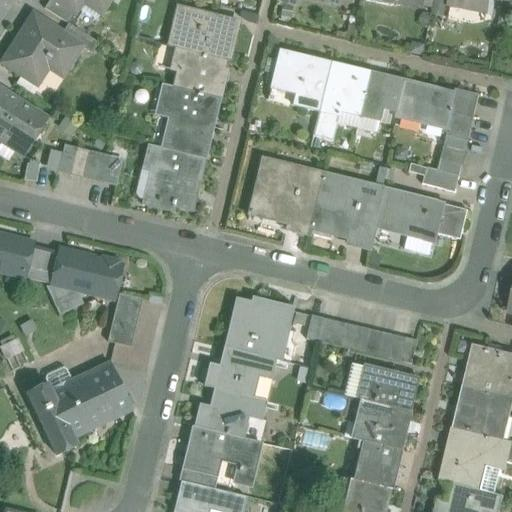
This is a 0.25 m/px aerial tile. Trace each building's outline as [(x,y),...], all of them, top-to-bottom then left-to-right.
[(76,16),(52,0),(45,11),(69,26),(70,26),(76,16)] [(112,0),(51,0),(52,0),(76,16),(86,0),(87,0),(105,11),(112,0)] [(422,0),(421,8),(432,10),(433,0),(422,0)] [(449,0),(449,5),(451,5),(451,4),(486,10),(485,11),(487,12),(489,0),(449,0)] [(243,20),(258,21),(259,7),(244,6),(243,20)] [(239,24),(178,9),(169,48),(177,50),(225,62),(229,63),(239,24)] [(62,36),(34,18),(4,65),(20,76),(37,87),(51,65),(66,74),(82,49),(62,36)] [(70,26),(69,26),(62,36),(82,49),(89,54),(96,44),(70,26)] [(225,62),(177,50),(172,71),(179,73),(175,89),(220,100),(223,85),(222,85),(224,73),(223,72),(225,62)] [(331,65),(280,52),(271,86),(296,92),(293,106),(319,112),(331,65)] [(404,82),(331,65),(319,112),(313,138),(333,143),(340,113),(378,122),(381,110),(396,113),(404,82)] [(31,96),(37,87),(20,76),(14,86),(31,96)] [(455,94),(404,82),(396,113),(395,119),(446,131),(448,126),(450,114),(455,94)] [(175,89),(165,87),(159,114),(170,117),(162,150),(205,161),(220,100),(175,89)] [(0,132),(19,103),(0,91),(0,132)] [(479,96),(456,91),(455,94),(450,114),(473,119),(479,96)] [(19,103),(0,132),(0,142),(22,157),(44,123),(33,116),(32,111),(19,103)] [(46,120),(32,111),(33,116),(44,123),(46,120)] [(473,119),(450,114),(448,126),(471,131),(473,119)] [(471,131),(448,126),(446,131),(445,137),(468,143),(471,131)] [(468,143),(445,137),(442,149),(465,155),(468,143)] [(63,151),(58,174),(69,176),(76,149),(64,147),(63,151)] [(205,161),(162,150),(148,147),(143,167),(154,170),(147,201),(145,207),(173,213),(174,209),(193,213),(205,161)] [(43,170),(58,174),(63,151),(48,148),(43,170)] [(76,149),(69,176),(81,179),(87,152),(76,149)] [(465,155),(442,149),(439,161),(463,166),(465,155)] [(99,155),(87,152),(81,179),(93,182),(99,155)] [(99,155),(93,182),(104,185),(110,162),(111,162),(112,158),(99,155)] [(463,166),(439,161),(436,172),(460,178),(463,166)] [(111,162),(110,162),(104,185),(116,188),(122,165),(111,162)] [(322,176),(263,162),(252,208),(274,213),(272,221),(296,227),(295,233),(309,236),(310,230),(322,176)] [(154,170),(143,167),(136,198),(147,201),(154,170)] [(460,178),(436,172),(426,169),(421,186),(456,194),(460,178)] [(383,191),(322,176),(310,230),(356,241),(355,248),(369,251),(374,229),(373,229),(383,191)] [(445,206),(383,191),(373,229),(374,229),(435,244),(437,235),(445,206)] [(468,212),(445,206),(437,235),(461,241),(468,212)] [(274,213),(252,208),(250,216),(272,221),(274,213)] [(0,273),(24,279),(32,248),(32,245),(0,237),(0,273)] [(24,279),(51,286),(59,255),(32,248),(24,279)] [(60,252),(59,255),(51,286),(113,301),(122,267),(116,266),(114,263),(106,261),(102,263),(60,252)] [(142,301),(119,295),(107,343),(131,349),(142,301)] [(252,307),(236,303),(225,350),(276,362),(280,363),(292,312),(253,302),(252,307)] [(323,320),(311,317),(305,341),(317,343),(323,320)] [(334,323),(323,320),(317,343),(329,346),(334,323)] [(346,326),(334,323),(329,346),(340,349),(346,326)] [(358,328),(346,326),(340,349),(352,352),(358,328)] [(369,331),(358,328),(352,352),(364,355),(369,331)] [(381,334),(369,331),(364,355),(375,357),(381,334)] [(393,337),(381,334),(375,357),(387,360),(393,337)] [(404,339),(393,337),(387,360),(399,363),(404,339)] [(416,342),(404,339),(399,363),(410,366),(416,342)] [(30,365),(18,342),(2,350),(14,373),(30,365)] [(511,358),(474,349),(464,389),(511,400),(511,358)] [(225,350),(223,350),(219,368),(209,365),(204,388),(218,391),(253,400),(258,379),(271,382),(276,362),(225,350)] [(359,386),(363,367),(351,363),(343,397),(361,401),(364,387),(359,386)] [(110,364),(72,383),(66,370),(62,369),(47,376),(45,380),(47,384),(26,395),(56,457),(78,447),(74,439),(133,411),(110,364)] [(417,380),(363,367),(359,386),(364,387),(361,401),(409,413),(417,380)] [(511,409),(511,400),(464,389),(455,430),(501,441),(506,418),(510,418),(511,409)] [(253,400),(218,391),(213,410),(199,406),(194,429),(243,441),(248,419),(262,423),(267,403),(253,400)] [(409,413),(361,401),(352,440),(363,443),(400,452),(409,413)] [(243,441),(194,429),(183,471),(214,479),(215,479),(219,462),(238,467),(234,484),(250,487),(260,445),(243,441)] [(501,441),(455,430),(442,482),(457,486),(477,491),(485,459),(503,464),(508,443),(501,441)] [(400,452),(363,443),(354,482),(391,491),(400,452)] [(495,495),(503,464),(485,459),(477,491),(495,495)] [(214,479),(184,472),(181,483),(211,490),(214,479)] [(354,482),(350,481),(342,511),(385,511),(391,491),(354,482)] [(211,490),(181,483),(173,511),(243,511),(247,499),(211,490)] [(477,491),(457,486),(453,505),(437,502),(434,511),(500,511),(504,497),(495,495),(477,491)]
